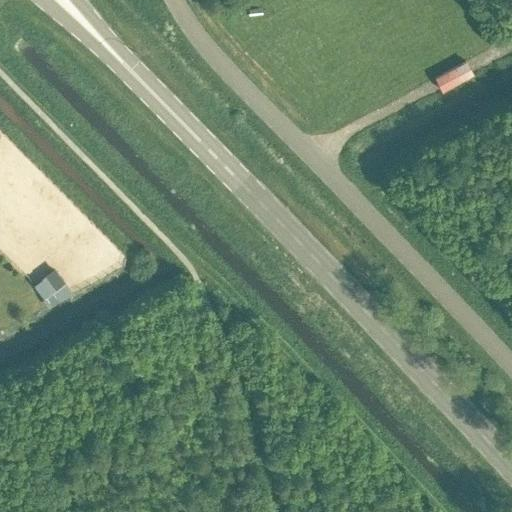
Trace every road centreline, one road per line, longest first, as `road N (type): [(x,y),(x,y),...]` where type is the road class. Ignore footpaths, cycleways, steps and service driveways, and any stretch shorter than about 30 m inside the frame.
road 1 (secondary): [(511,476),(59,0)]
road 2 (unclassified): [(511,378),(170,0)]
road 3 (track): [(305,156),(511,47)]
road 4 (track): [(348,203),(375,186),(392,187),(486,285),(511,289)]
